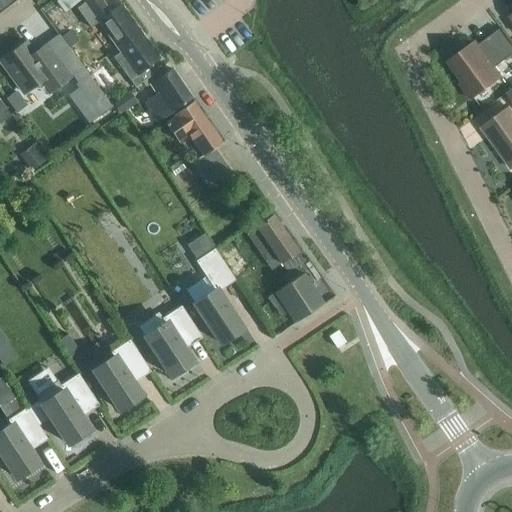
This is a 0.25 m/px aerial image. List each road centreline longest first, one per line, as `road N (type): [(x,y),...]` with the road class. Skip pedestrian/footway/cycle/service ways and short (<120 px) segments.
road 1 (tertiary): [(484,469),(145,0)]
road 2 (residential): [(473,0),(417,51),(421,79),(511,262)]
road 3 (residential): [(270,360),(297,383),(308,406),(306,431),(289,458),(258,465),(213,452),(180,429)]
road 4 (residential): [(45,511),(180,429)]
